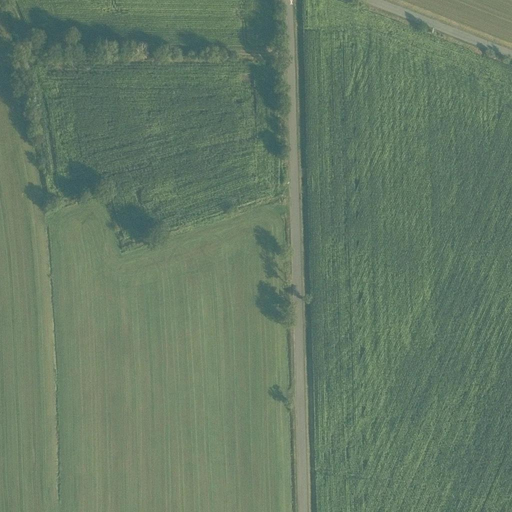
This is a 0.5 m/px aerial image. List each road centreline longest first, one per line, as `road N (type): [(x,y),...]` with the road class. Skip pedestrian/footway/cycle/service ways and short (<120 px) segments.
road 1 (unclassified): [(288,0),(303,511)]
road 2 (track): [(26,51),(290,54)]
road 3 (unclassified): [(374,0),(511,53)]
